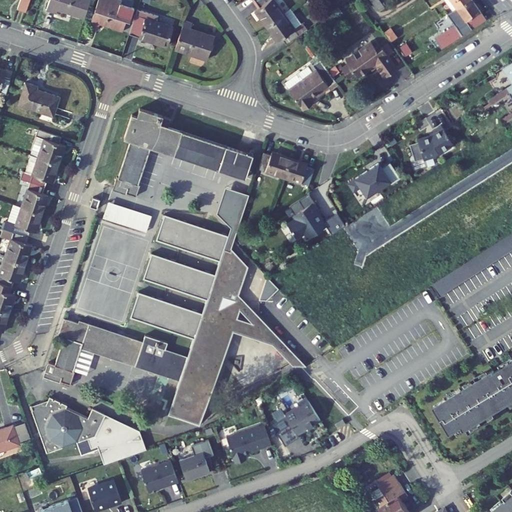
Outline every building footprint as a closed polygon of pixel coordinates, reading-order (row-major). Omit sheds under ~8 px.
[(30,0),(21,0),(19,10),(27,12),(30,0)] [(91,0),(50,0),(47,10),(57,13),(59,10),(85,18),(91,0)] [(122,0),(99,0),(90,27),(98,31),(102,20),(108,22),(108,25),(123,31),(128,20),(126,19),(131,5),(122,2),(122,0)] [(266,27),(283,14),(273,0),(257,0),(256,2),(260,8),(255,11),(266,27)] [(379,0),(370,0),(379,12),(385,7),(379,0)] [(444,0),(453,12),(457,8),(451,0),(444,0)] [(451,0),(457,8),(469,0),(451,0)] [(486,19),(472,0),(469,0),(457,8),(471,28),(472,29),(486,19)] [(471,28),(457,8),(453,12),(467,31),(471,28)] [(286,44),(307,29),(303,24),(301,25),(290,10),(283,14),(266,27),(277,42),(282,39),(286,44)] [(173,27),(137,15),(131,34),(167,46),(173,27)] [(193,23),(185,20),(176,49),(207,59),(215,37),(191,29),(193,23)] [(456,26),(435,39),(441,49),(462,35),(456,26)] [(391,28),(384,33),(391,42),(397,37),(391,28)] [(397,69),(380,46),(375,49),(369,40),(358,49),(356,47),(351,51),(352,52),(344,58),(347,62),(341,66),(339,64),(336,66),(340,70),(341,69),(348,79),(355,74),(358,78),(375,66),(384,78),(397,69)] [(338,83),(321,60),(313,66),(316,70),(289,89),(303,109),(313,102),(311,100),(328,87),(330,89),(338,83)] [(511,75),(506,66),(502,68),(511,84),(511,83),(511,75)] [(7,71),(0,69),(0,92),(7,94),(12,79),(5,77),(7,71)] [(38,86),(26,82),(19,104),(53,116),(60,96),(37,89),(38,86)] [(511,83),(511,84),(488,99),(491,104),(509,93),(511,91),(511,83)] [(137,116),(131,115),(124,138),(130,140),(118,177),(117,176),(113,186),(127,190),(126,192),(136,196),(140,184),(138,183),(150,147),(245,178),(252,155),(168,127),(170,119),(139,108),(137,116)] [(511,118),(503,124),(508,132),(511,129),(511,118)] [(453,144),(441,126),(432,131),(434,133),(430,135),(417,140),(418,142),(409,144),(415,161),(423,158),(424,160),(434,157),(434,155),(439,153),(440,154),(447,150),(447,148),(453,144)] [(62,137),(39,129),(30,154),(39,157),(59,164),(65,145),(60,143),(62,137)] [(262,152),(257,168),(283,176),(289,157),(272,152),(271,154),(262,152)] [(59,164),(39,157),(38,159),(33,173),(28,171),(24,170),(21,178),(31,181),(46,187),(48,180),(53,182),(59,164)] [(33,173),(38,159),(33,157),(28,171),(33,173)] [(307,164),(289,157),(283,176),(309,185),(314,169),(306,166),(307,164)] [(407,184),(415,196),(452,173),(444,161),(407,184)] [(264,176),(256,174),(253,185),(260,188),(264,176)] [(46,187),(31,181),(22,207),(43,213),(49,195),(44,193),(46,187)] [(92,196),(89,206),(96,208),(100,198),(92,196)] [(151,215),(107,200),(103,217),(146,231),(151,215)] [(37,232),(43,213),(22,207),(17,223),(7,219),(4,228),(29,236),(31,230),(37,232)] [(168,414),(194,422),(225,330),(212,325),(222,295),(235,300),(246,267),(232,252),(223,249),(228,235),(164,214),(155,239),(219,261),(214,274),(151,252),(143,278),(206,299),(202,312),(138,291),(130,317),(193,338),(187,356),(179,380),(168,414)] [(29,236),(4,228),(1,236),(11,240),(6,256),(27,263),(33,245),(27,243),(29,236)] [(511,233),(434,284),(441,297),(511,250),(511,233)] [(27,263),(6,256),(0,273),(0,281),(12,286),(15,279),(20,281),(27,263)] [(12,286),(0,281),(0,309),(10,313),(16,295),(10,293),(12,286)] [(0,330),(3,331),(10,313),(0,309),(0,330)] [(77,322),(63,317),(58,335),(63,336),(54,363),(48,361),(46,367),(44,373),(61,378),(60,381),(69,384),(74,371),(72,370),(80,347),(179,380),(187,356),(164,349),(166,342),(144,334),(142,341),(78,320),(77,322)] [(511,361),(504,366),(495,371),(495,370),(435,406),(452,434),(464,427),(466,431),(511,403),(511,361)] [(61,378),(44,373),(43,376),(59,382),(60,381),(61,378)] [(53,398),(50,396),(48,399),(46,405),(32,409),(46,452),(88,438),(94,436),(105,414),(92,407),(87,416),(65,406),(66,405),(61,402),(60,404),(58,403),(59,401),(54,398),(53,400),(52,399),(53,398)] [(321,419),(306,396),(298,401),(300,405),(286,414),(297,433),(308,426),(309,428),(314,424),(313,423),(321,419)] [(30,405),(32,409),(46,405),(48,399),(30,405)] [(94,436),(88,438),(91,448),(97,446),(104,463),(145,448),(139,430),(125,423),(123,428),(112,422),(114,418),(105,414),(94,436)] [(346,423),(343,418),(335,423),(338,428),(346,423)] [(227,437),(236,462),(247,459),(245,452),(272,443),(265,423),(227,437)] [(0,450),(19,444),(13,425),(0,429),(0,450)] [(205,457),(214,453),(209,439),(192,445),(195,454),(180,459),(187,479),(210,471),(205,457)] [(178,480),(171,459),(142,470),(150,492),(160,489),(159,487),(178,480)] [(380,485),(383,489),(397,511),(410,511),(402,500),(409,496),(395,475),(380,485)] [(114,505),(122,502),(115,480),(89,489),(96,510),(113,504),(114,505)] [(383,511),(397,511),(383,489),(372,496),(383,511)] [(507,499),(496,508),(498,511),(511,511),(511,489),(504,496),(507,499)] [(72,511),(68,499),(41,509),(41,511),(72,511)]
